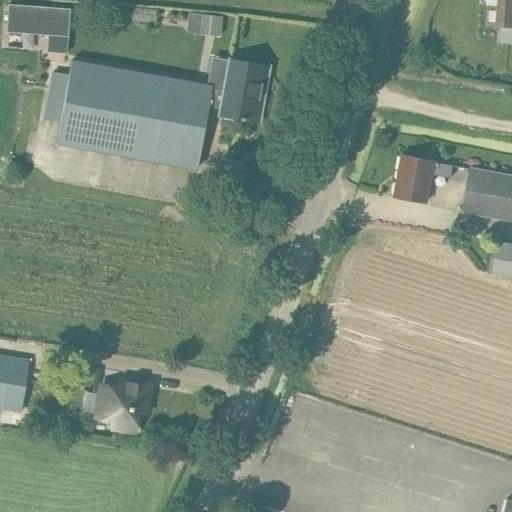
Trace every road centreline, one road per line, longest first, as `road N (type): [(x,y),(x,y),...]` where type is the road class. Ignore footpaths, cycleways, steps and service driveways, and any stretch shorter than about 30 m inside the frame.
road 1 (unclassified): [(211,511),(239,457),(389,0)]
road 2 (unknown): [(361,93),(511,125)]
